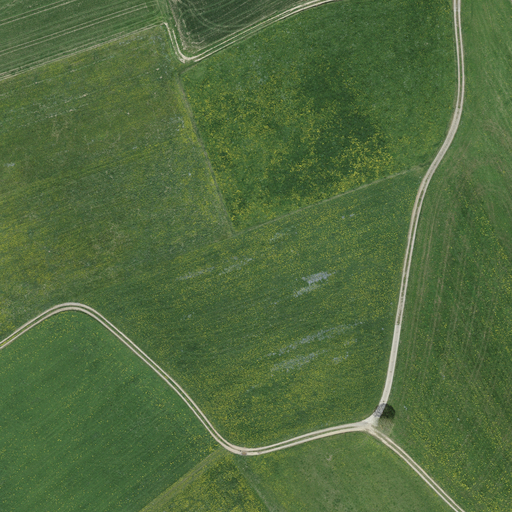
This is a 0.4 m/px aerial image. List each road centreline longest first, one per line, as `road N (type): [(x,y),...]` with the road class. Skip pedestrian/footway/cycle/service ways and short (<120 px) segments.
road 1 (track): [(457,0),(459,106),(416,208),(388,382),(366,424),(461,511)]
road 2 (track): [(0,353),(74,307),(95,313),(149,357),(236,449),(366,424)]
road 3 (track): [(0,77),(156,27),(182,56),(194,58),(322,0)]
